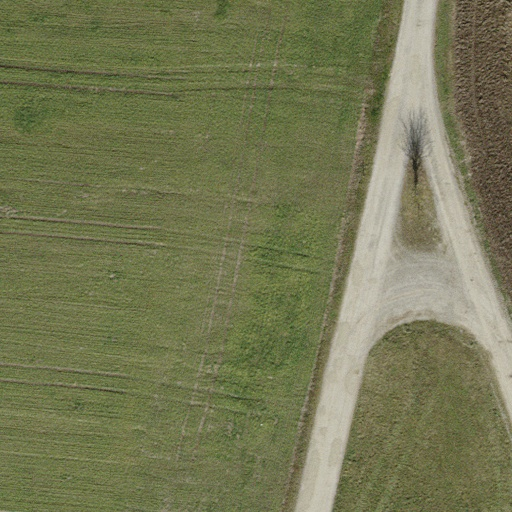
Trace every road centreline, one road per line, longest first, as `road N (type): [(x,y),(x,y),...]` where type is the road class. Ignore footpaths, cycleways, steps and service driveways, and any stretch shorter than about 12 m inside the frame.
road 1 (unclassified): [(413,68),(314,511)]
road 2 (residential): [(413,68),(511,381)]
